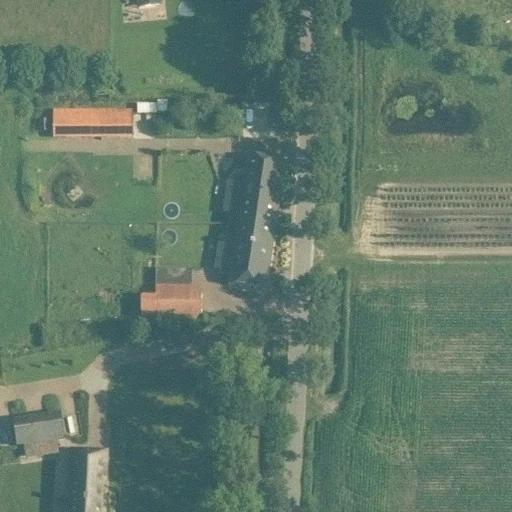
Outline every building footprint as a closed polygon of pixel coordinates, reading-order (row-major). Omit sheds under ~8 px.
[(162,0),(137,0),(139,9),(163,5),(162,0)] [(165,102),(157,102),(157,114),(166,113),(165,102)] [(52,140),(131,140),(132,111),(53,111),(52,140)] [(40,123),(40,133),(47,133),(50,133),(50,123),(40,123)] [(96,175),(84,175),(86,222),(123,221),(121,151),(96,152),(96,175)] [(229,287),(246,290),(266,292),(285,164),(246,158),(229,287)] [(146,215),(155,215),(156,160),(147,160),(146,215)] [(156,288),(155,324),(201,324),(202,288),(156,288)] [(28,420),(11,423),(15,450),(26,448),(63,442),(59,415),(28,420)] [(106,453),(73,451),(72,475),(73,475),(71,511),(102,511),(104,476),(105,476),(106,453)]
